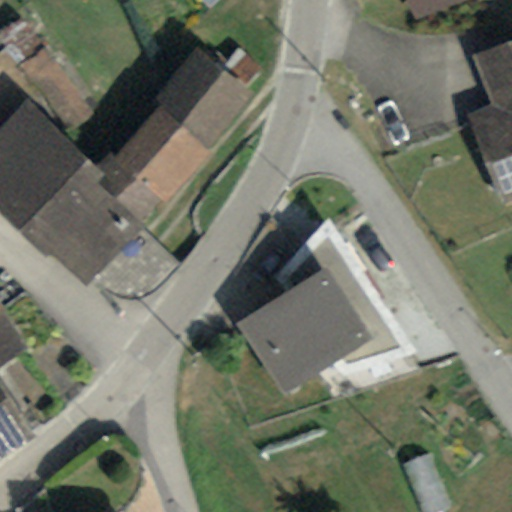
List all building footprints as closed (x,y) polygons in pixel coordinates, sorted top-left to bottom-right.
[(406,0),(414,19),(463,0),(406,0)] [(497,104),(469,116),(504,200),(511,197),(511,37),(476,52),(497,104)] [(101,163),(26,95),(0,123),(0,192),(84,268),(248,86),(194,38),(150,88),(161,97),(101,163)] [(286,284),(235,316),(282,390),(330,360),(342,379),(405,339),(327,214),(279,273),(286,284)] [(0,381),(0,444),(29,426),(0,381)]
